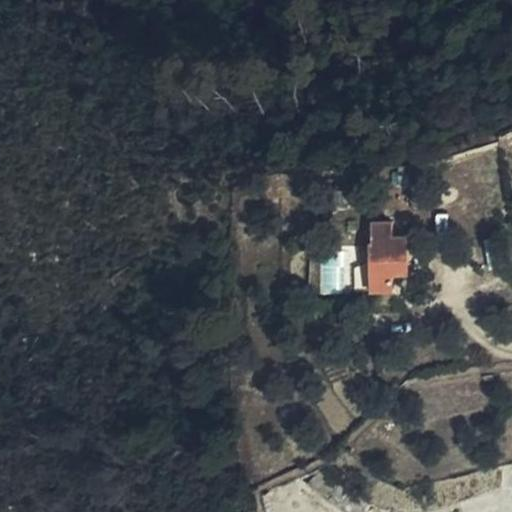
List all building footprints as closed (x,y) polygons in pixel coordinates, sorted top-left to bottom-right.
[(427,198),(426,174),(413,175),(414,198),(427,198)] [(350,204),(350,188),(335,188),(335,203),(350,204)] [(371,242),(372,280),(394,280),(395,272),(410,271),(409,234),(395,234),(395,220),(374,221),(374,241),(371,242)] [(314,291),(353,289),(351,245),(313,246),(314,291)] [(394,280),(372,280),(372,289),(394,288),(394,280)] [(349,489),(320,467),(308,484),(339,504),(348,492),(349,489)] [(348,492),(339,504),(352,511),(394,511),(395,511),(380,506),(375,504),(348,492)]
